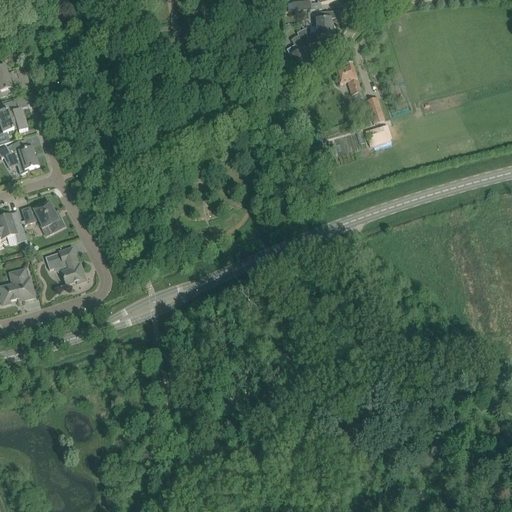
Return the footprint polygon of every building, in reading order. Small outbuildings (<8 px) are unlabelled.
[(292,4),(287,4),(288,13),(293,12),(312,11),(311,2),(292,4)] [(310,38),(307,38),(311,45),(326,44),(326,37),(332,37),(331,20),(338,20),(337,12),(337,13),(327,13),(320,14),(320,21),(316,21),(317,28),(317,34),(314,34),(314,37),(310,36),(310,38)] [(296,48),(287,53),(293,63),(298,71),(310,64),(302,50),(311,45),(307,38),(306,31),(296,34),(298,37),(291,41),(296,48)] [(346,68),(335,71),(338,81),(340,86),(347,84),(351,97),(361,94),(355,74),(352,64),(345,66),(346,68)] [(0,67),(0,99),(2,99),(11,96),(9,90),(16,88),(14,80),(10,81),(8,76),(7,71),(5,66),(0,67)] [(374,125),(384,122),(377,99),(367,102),(374,125)] [(21,110),(9,114),(6,105),(0,106),(0,126),(3,135),(18,131),(19,134),(28,131),(21,110)] [(369,147),(392,140),(388,126),(365,133),(369,147)] [(9,169),(18,166),(21,176),(27,174),(27,171),(40,167),(37,158),(35,158),(34,155),(35,155),(33,148),(27,150),(25,141),(15,144),(11,146),(13,154),(11,155),(6,147),(0,150),(0,156),(2,160),(4,159),(9,169)] [(46,237),(56,232),(65,228),(65,226),(64,227),(62,229),(49,203),(38,209),(38,208),(30,210),(30,209),(22,212),(25,222),(21,223),(23,228),(27,226),(27,225),(39,222),(41,227),(46,237)] [(27,242),(23,228),(21,223),(14,225),(11,215),(0,218),(0,238),(1,238),(2,240),(14,236),(17,245),(27,242)] [(78,266),(77,262),(72,249),(63,252),(59,254),(45,258),(47,263),(50,272),(66,266),(67,272),(62,274),(62,276),(66,286),(54,290),(76,283),(77,285),(86,282),(83,273),(80,265),(78,266)] [(30,280),(28,270),(25,271),(15,273),(18,285),(11,287),(0,289),(2,297),(0,297),(2,307),(11,304),(11,302),(18,300),(18,303),(22,302),(35,299),(32,289),(30,280)]
